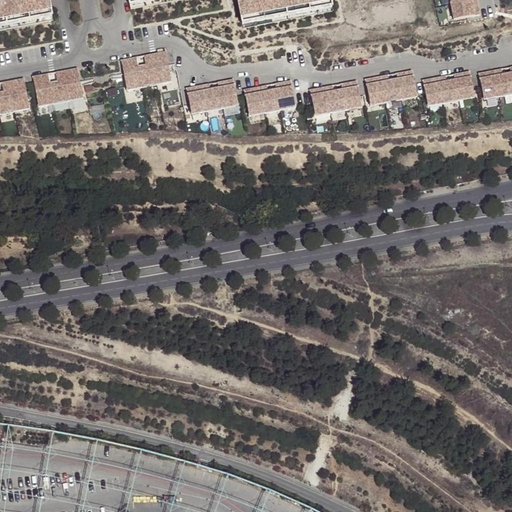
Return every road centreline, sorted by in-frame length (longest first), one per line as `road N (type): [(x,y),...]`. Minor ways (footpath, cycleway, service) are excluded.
road 1 (tertiary): [(511,191),(0,282)]
road 2 (tertiary): [(0,309),(511,222)]
